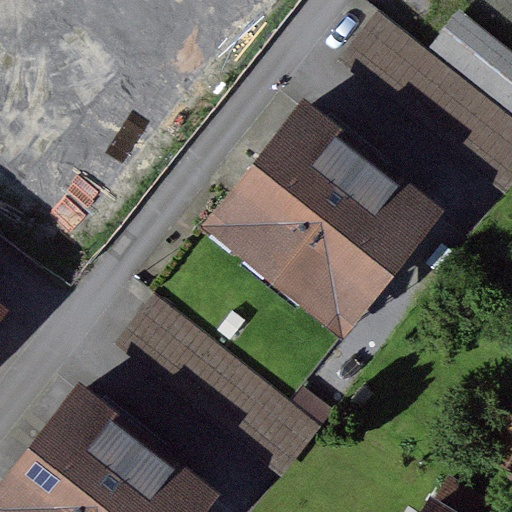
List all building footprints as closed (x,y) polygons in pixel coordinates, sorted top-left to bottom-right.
[(225,9),(213,0),(0,0),(0,84),(55,129),(101,165),(225,9)] [(511,45),(458,7),(430,45),(511,102),(511,45)] [(511,116),(386,12),(355,50),(511,180),(511,116)] [(329,102),(222,233),(363,348),(470,217),(329,102)] [(323,428),(158,292),(127,330),(291,466),(323,428)] [(0,345),(25,313),(0,294),(0,345)] [(220,511),(233,497),(95,386),(1,503),(11,511),(220,511)] [(469,511),(450,500),(442,511),(469,511)] [(11,511),(1,503),(0,503),(0,511),(11,511)]
